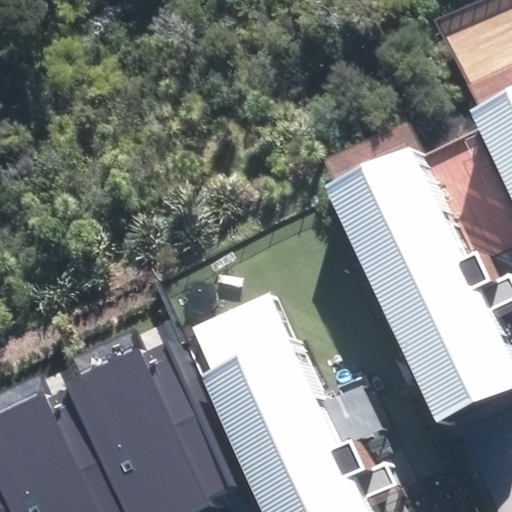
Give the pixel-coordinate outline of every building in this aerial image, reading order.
[(511,100),(490,111),(511,160),(511,100)] [(341,192),(448,428),(511,399),(511,333),(501,310),(511,305),(511,274),(502,279),(491,255),(476,261),(427,153),(341,192)] [(227,373),(289,511),(396,511),(387,491),(430,472),(418,447),(388,460),(376,436),(361,443),(312,335),(227,373)] [(183,511),(260,477),(195,336),(99,380),(160,511),(183,511)] [(160,511),(99,380),(3,424),(43,511),(160,511)] [(0,511),(43,511),(3,424),(0,425),(0,511)]
